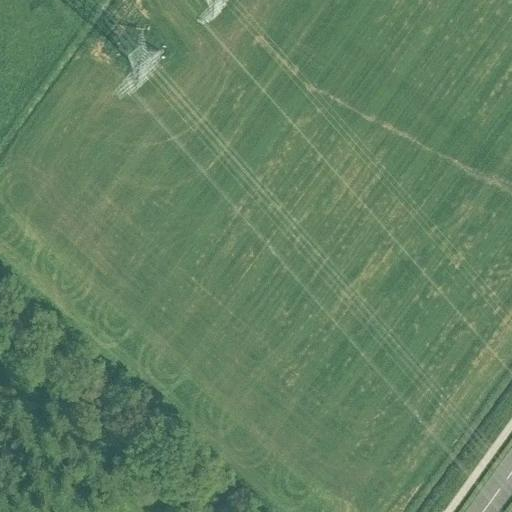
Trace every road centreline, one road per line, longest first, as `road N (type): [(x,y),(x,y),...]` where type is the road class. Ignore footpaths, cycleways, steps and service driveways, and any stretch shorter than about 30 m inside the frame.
road 1 (track): [(356,0),(138,304)]
road 2 (track): [(297,0),(511,174)]
